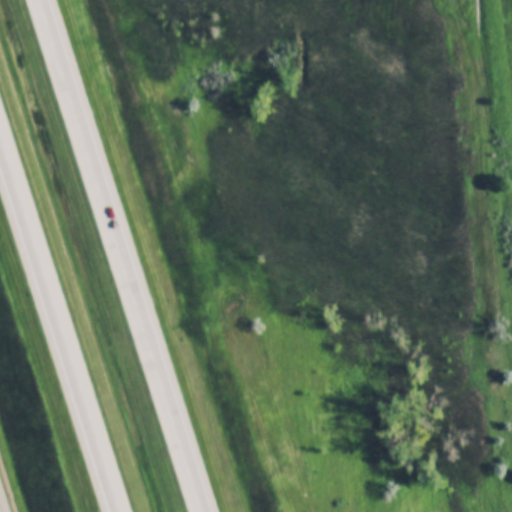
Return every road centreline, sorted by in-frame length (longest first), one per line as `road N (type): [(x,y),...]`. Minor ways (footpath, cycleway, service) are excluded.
road 1 (motorway): [(201,511),(38,0)]
road 2 (motorway): [(0,136),(117,511)]
